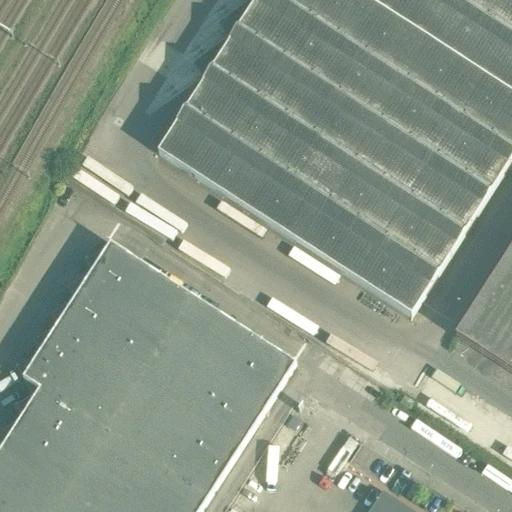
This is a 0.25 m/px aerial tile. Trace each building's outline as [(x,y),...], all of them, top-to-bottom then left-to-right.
[(511,0),(255,0),(226,20),(237,35),(200,61),(210,76),(158,157),(410,321),(511,161),(511,0)] [(0,451),(0,511),(202,511),(296,368),(110,248),(110,249),(86,263),(93,275),(69,290),(76,302),(75,303),(52,317),(59,329),(58,330),(34,344),(41,356),(17,371),(24,383),(41,394),(40,395),(16,409),(23,421),(0,435),(0,437),(6,448),(5,449),(0,451)] [(511,253),(456,340),(511,376),(511,253)] [(410,411),(415,404),(405,398),(400,404),(410,411)] [(406,511),(383,497),(373,511),(406,511)]
